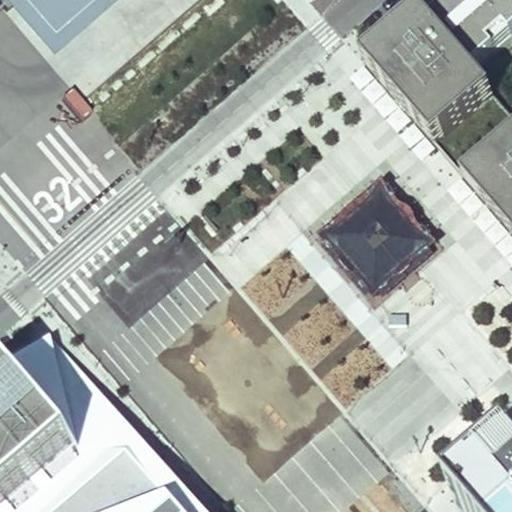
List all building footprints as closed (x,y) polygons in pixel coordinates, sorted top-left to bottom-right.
[(0,0),(0,15),(47,71),(129,0),(0,0)] [(511,0),(445,0),(424,19),(473,75),(511,41),(511,0)] [(367,67),(439,152),(496,102),(473,75),(424,19),(367,67)] [(511,119),(496,102),(439,152),(464,181),(511,138),(511,119)] [(511,138),(464,181),(511,235),(511,138)] [(383,186),(319,241),(378,305),(441,250),(383,186)] [(202,511),(53,340),(13,374),(76,445),(0,510),(0,511),(202,511)] [(0,510),(76,445),(13,374),(0,385),(0,510)] [(511,511),(511,462),(457,509),(459,511),(511,511)]
